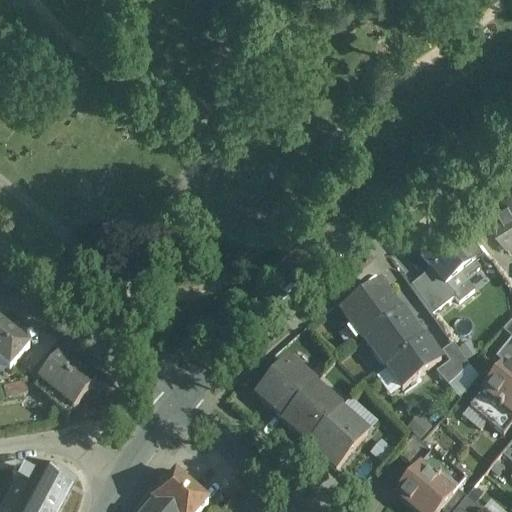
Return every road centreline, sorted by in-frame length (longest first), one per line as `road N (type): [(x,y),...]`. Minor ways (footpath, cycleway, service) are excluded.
road 1 (tertiary): [(181,404),(259,318),(415,185),(511,115)]
road 2 (residential): [(181,404),(0,245)]
road 3 (tertiary): [(310,511),(181,404)]
road 4 (residential): [(125,480),(54,446),(0,455)]
